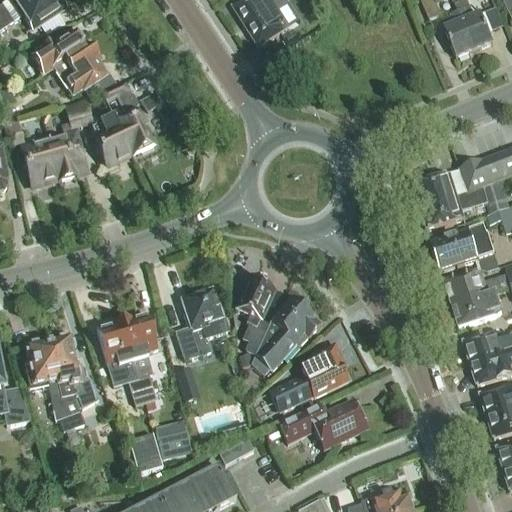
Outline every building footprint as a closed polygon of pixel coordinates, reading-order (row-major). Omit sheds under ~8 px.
[(0,9),(0,18),(1,20),(31,0),(10,0),(8,2),(9,4),(0,9)] [(0,18),(0,34),(23,19),(32,33),(63,12),(61,8),(61,5),(57,0),(31,0),(1,20),(0,18)] [(246,32),(275,13),(266,0),(250,0),(233,11),(246,32)] [(441,19),(437,8),(451,2),(449,0),(420,0),(429,23),(441,19)] [(465,3),(455,7),(475,55),(494,48),(482,19),(473,22),(465,3)] [(275,13),(246,32),(258,51),(288,33),(281,21),(292,14),(286,6),(275,13)] [(457,62),(475,55),(455,7),(453,8),(456,15),(450,18),(455,29),(445,33),(457,62)] [(42,77),(55,69),(86,48),(76,34),(54,49),(52,45),(30,59),(42,77)] [(88,46),(86,48),(55,69),(74,99),(90,89),(106,78),(97,65),(99,63),(88,46)] [(101,98),(113,124),(130,159),(153,150),(145,132),(143,134),(142,132),(145,130),(134,114),(137,109),(133,100),(130,97),(125,87),(101,98)] [(0,93),(0,102),(11,98),(8,90),(0,93)] [(15,106),(11,98),(0,102),(0,109),(1,112),(15,106)] [(154,98),(141,106),(145,113),(158,105),(154,98)] [(75,110),(82,133),(94,131),(87,105),(75,110)] [(48,143),(59,185),(76,181),(75,177),(84,174),(75,137),(82,134),(75,110),(64,112),(69,130),(62,131),(64,140),(48,143)] [(113,124),(99,129),(99,130),(91,134),(96,143),(93,145),(104,169),(114,165),(115,166),(130,159),(113,124)] [(18,126),(5,130),(10,152),(23,148),(18,126)] [(59,185),(48,143),(20,150),(30,188),(39,186),(40,189),(59,185)] [(511,153),(459,174),(467,197),(483,191),(483,192),(488,207),(491,218),(508,211),(501,185),(511,180),(511,153)] [(459,174),(414,189),(420,208),(421,211),(457,200),(467,197),(459,174)] [(467,197),(457,200),(421,211),(428,234),(464,223),(462,215),(488,207),(483,192),(467,197)] [(491,218),(486,219),(489,228),(501,224),(507,239),(511,236),(511,210),(510,211),(508,211),(491,218)] [(494,257),(485,230),(432,247),(441,276),(478,264),(478,262),(494,257)] [(445,287),(453,309),(494,296),(511,291),(511,290),(511,271),(505,274),(506,277),(484,284),(481,275),(445,287)] [(251,281),(236,315),(249,321),(246,328),(248,330),(242,345),(247,347),(243,355),(248,358),(255,361),(270,330),(260,325),(273,295),(267,292),(268,289),(251,281)] [(191,332),(175,338),(184,365),(210,356),(206,344),(227,337),(212,295),(182,306),(191,332)] [(500,314),(494,296),(453,309),(460,332),(496,320),(494,316),(500,314)] [(255,361),(250,370),(262,380),(268,373),(271,377),(283,365),(279,362),(292,347),(298,353),(321,330),(292,303),(273,323),(271,327),(270,330),(255,361)] [(146,321),(120,329),(138,384),(148,381),(151,380),(145,359),(156,356),(146,321)] [(118,329),(95,336),(105,371),(119,367),(121,372),(122,371),(130,399),(151,393),(148,381),(138,384),(120,329),(118,329)] [(511,338),(511,343),(502,346),(499,336),(464,347),(471,368),(511,355),(511,335),(511,336),(511,338)] [(78,414),(81,412),(82,415),(95,408),(91,400),(90,391),(86,392),(82,370),(79,371),(73,341),(55,345),(60,371),(55,371),(62,402),(65,410),(75,407),(78,414)] [(46,391),(58,427),(80,418),(78,414),(75,407),(65,410),(62,402),(55,371),(60,371),(55,345),(25,351),(29,370),(25,370),(29,394),(46,391)] [(303,380),(269,395),(278,415),(313,400),(313,401),(348,385),(341,371),(345,369),(335,349),(317,357),(320,364),(300,373),(303,380)] [(511,355),(471,368),(478,390),(511,379),(511,378),(510,370),(511,369),(511,355)] [(248,358),(239,360),(241,372),(250,370),(248,358)] [(0,383),(0,419),(6,418),(9,430),(29,427),(17,394),(2,397),(0,383)] [(511,390),(480,400),(487,422),(511,413),(511,390)] [(151,393),(130,399),(134,412),(145,409),(153,406),(155,406),(151,393)] [(318,408),(264,433),(270,445),(282,439),(286,448),(314,435),(323,454),(366,434),(352,405),(323,418),(318,408)] [(153,406),(145,409),(148,416),(155,413),(153,406)] [(511,413),(487,422),(494,443),(511,437),(511,413)] [(61,437),(64,436),(73,433),(84,430),(80,418),(58,427),(61,437)] [(78,450),(73,433),(64,436),(69,453),(78,450)] [(185,439),(156,446),(161,465),(189,459),(185,439)] [(154,445),(130,452),(138,479),(161,471),(154,445)] [(238,463),(252,455),(246,445),(232,452),(238,463)] [(511,447),(496,453),(503,474),(511,471),(511,447)] [(232,452),(218,459),(224,470),(238,463),(232,452)] [(217,470),(137,511),(219,511),(235,504),(217,470)] [(511,471),(503,474),(510,496),(511,495),(511,471)] [(105,486),(101,474),(92,477),(95,489),(105,486)] [(408,511),(405,499),(402,500),(399,493),(360,506),(361,509),(351,511),(408,511)] [(327,511),(323,502),(303,511),(327,511)]
